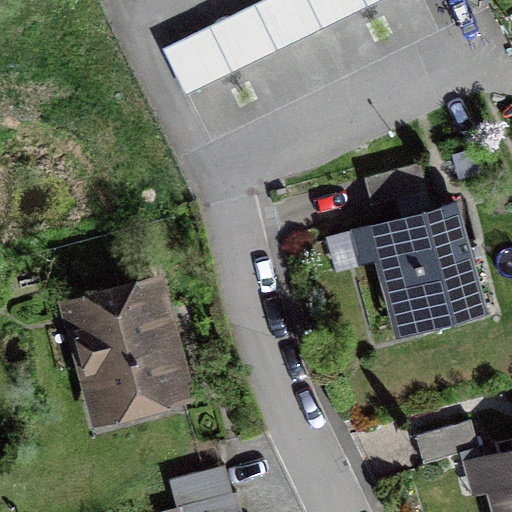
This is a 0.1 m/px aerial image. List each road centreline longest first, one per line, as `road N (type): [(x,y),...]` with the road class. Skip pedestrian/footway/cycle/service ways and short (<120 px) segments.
road 1 (residential): [(356,511),(261,309),(231,193)]
road 2 (residential): [(469,41),(231,193)]
